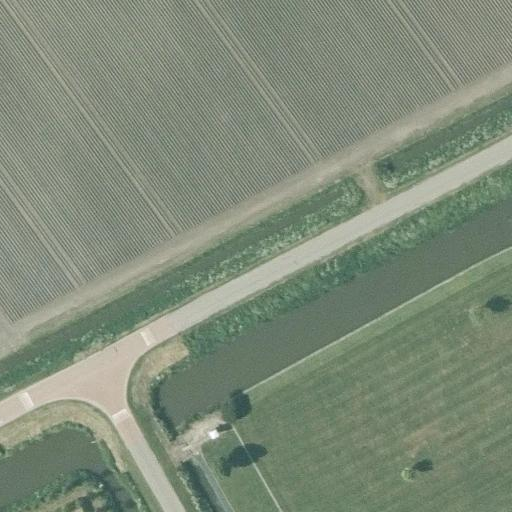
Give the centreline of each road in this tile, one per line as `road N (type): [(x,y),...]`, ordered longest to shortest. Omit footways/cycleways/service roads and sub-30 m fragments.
road 1 (unclassified): [(92,366),(511,150)]
road 2 (unclassified): [(174,511),(92,366)]
